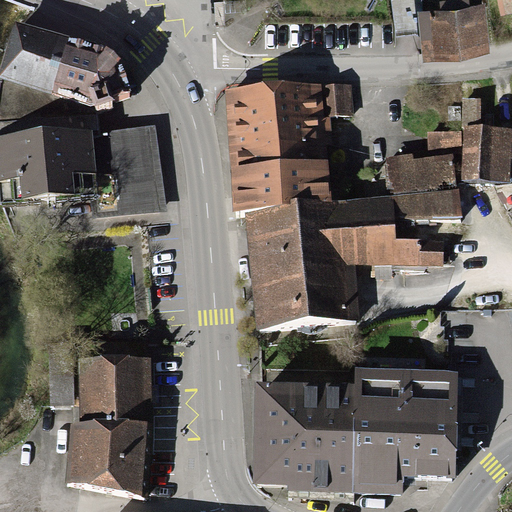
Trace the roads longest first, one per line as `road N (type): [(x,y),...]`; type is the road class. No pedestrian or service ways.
road 1 (primary): [(173,76),(199,154),(225,474),(237,500),(254,511)]
road 2 (residential): [(173,76),(511,55)]
road 3 (primary): [(81,0),(112,16),(173,76)]
